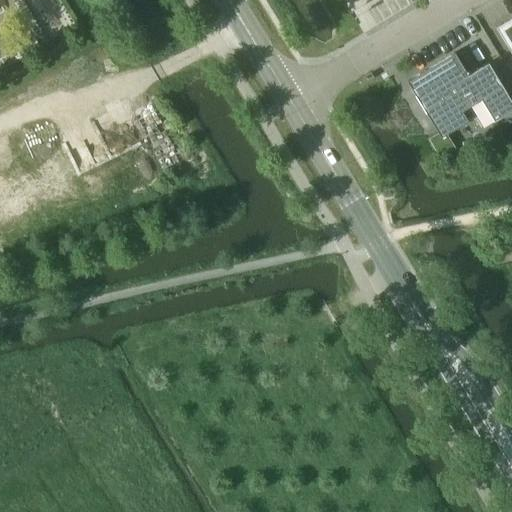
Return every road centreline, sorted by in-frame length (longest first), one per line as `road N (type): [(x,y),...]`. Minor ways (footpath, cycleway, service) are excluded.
road 1 (secondary): [(348,200),(511,466)]
road 2 (unclassified): [(289,105),(467,0)]
road 3 (tertiary): [(225,0),(289,105)]
road 4 (track): [(393,239),(511,210)]
